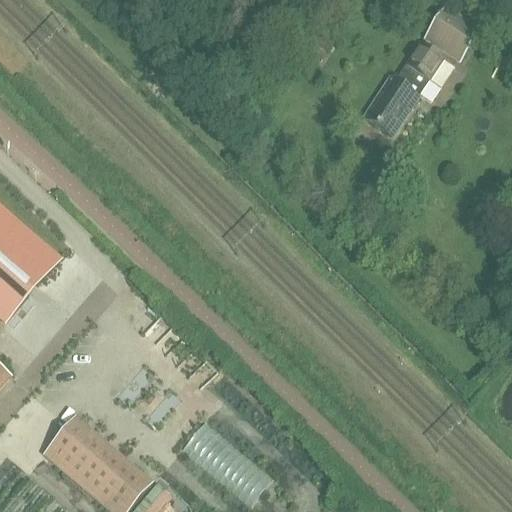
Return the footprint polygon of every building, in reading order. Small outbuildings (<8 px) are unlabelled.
[(480,33),(446,11),(426,41),(459,64),(480,33)] [(311,44),(329,56),(342,38),(324,26),(311,44)] [(443,62),(440,60),(421,48),(396,85),(391,82),(365,122),(391,139),(418,99),(419,98),(429,105),(439,92),(428,84),(443,62)] [(0,319),(6,325),(60,263),(0,209),(0,319)] [(0,390),(10,379),(0,369),(0,390)] [(130,511),(152,487),(75,421),(44,458),(107,511),(130,511)]
